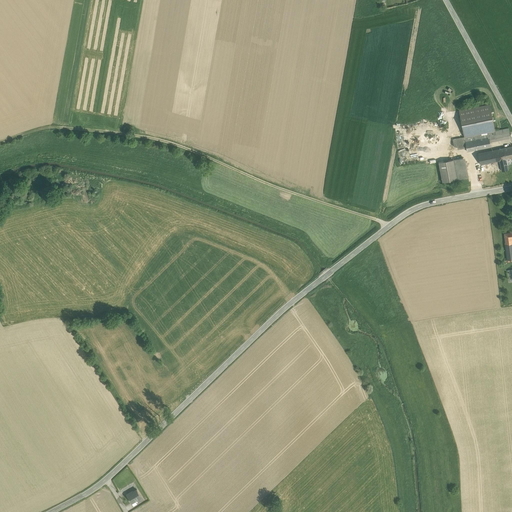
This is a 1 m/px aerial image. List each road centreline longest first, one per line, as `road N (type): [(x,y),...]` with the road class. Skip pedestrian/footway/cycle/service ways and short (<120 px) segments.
road 1 (tertiary): [(52,511),(107,478),(283,309),(390,223),(429,203),(511,187)]
road 2 (track): [(390,223),(168,141),(49,126),(0,143)]
road 3 (tertiary): [(445,0),(511,120)]
